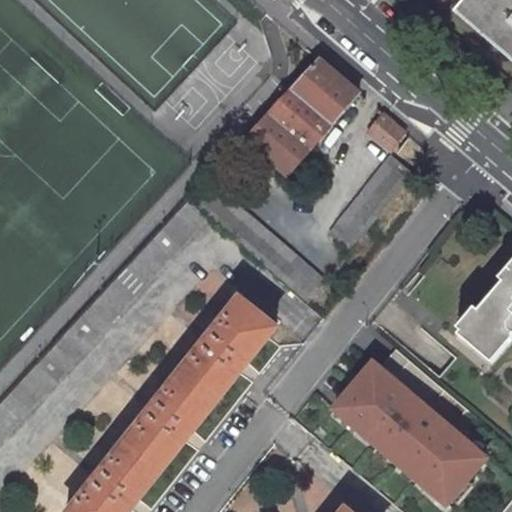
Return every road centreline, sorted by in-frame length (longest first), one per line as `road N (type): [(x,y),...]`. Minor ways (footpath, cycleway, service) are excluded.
road 1 (residential): [(275,409),(486,147)]
road 2 (tertiary): [(318,0),(486,147)]
